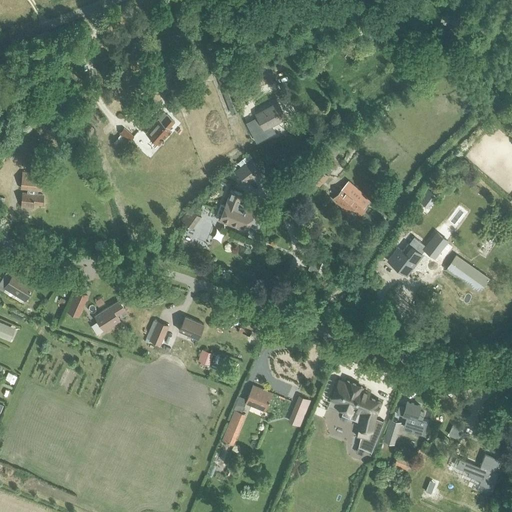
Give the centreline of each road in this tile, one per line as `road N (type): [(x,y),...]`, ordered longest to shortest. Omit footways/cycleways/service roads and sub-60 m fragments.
road 1 (unclassified): [(304,324),(155,270),(52,258),(0,240)]
road 2 (track): [(304,324),(349,286),(430,168),(511,91)]
road 3 (unclassified): [(304,324),(413,359),(511,353)]
road 4 (unclassified): [(114,0),(0,44)]
